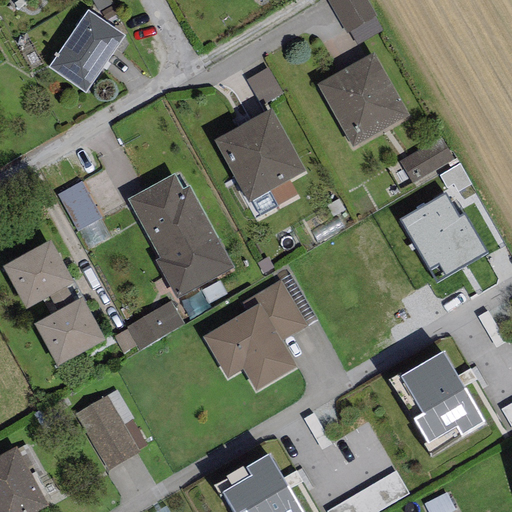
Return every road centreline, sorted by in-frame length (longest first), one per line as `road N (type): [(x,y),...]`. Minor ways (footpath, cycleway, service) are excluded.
road 1 (residential): [(0,183),(308,0)]
road 2 (unknown): [(28,166),(119,323)]
